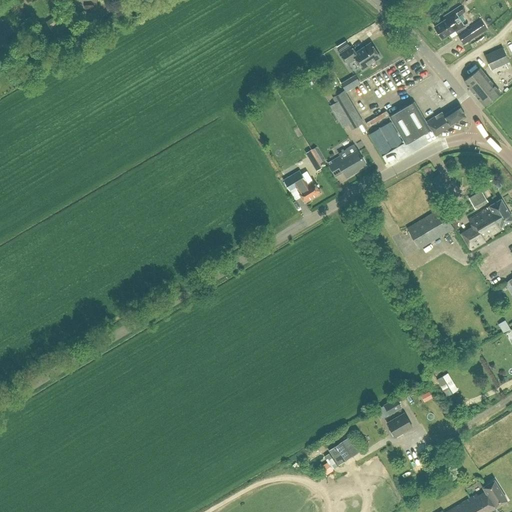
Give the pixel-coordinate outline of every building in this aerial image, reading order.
[(458,16),(465,11),(461,5),(443,16),(445,19),(434,26),(442,38),(455,30),(456,33),(465,27),(458,16)] [(52,31),(64,23),(58,14),(46,21),(52,31)] [(466,43),(486,29),(480,19),(469,26),(470,28),(460,34),(466,43)] [(369,64),(380,57),(370,42),(355,52),(351,46),(339,53),(346,64),(355,59),(362,70),(369,65),(369,64)] [(491,69),(509,61),(502,47),(484,55),(491,69)] [(484,105),(500,92),(480,68),(463,81),(484,105)] [(276,89),(281,98),(288,94),(284,85),(276,89)] [(347,96),(336,103),(351,128),(362,122),(347,96)] [(441,112),(426,122),(414,101),(389,116),(392,121),(392,122),(398,132),(398,131),(405,144),(431,129),(435,135),(451,126),(466,116),(463,112),(459,105),(443,115),(441,112)] [(376,123),(379,128),(369,134),(381,155),(402,142),(396,132),(398,132),(392,122),(390,122),(387,117),(376,123)] [(354,171),(365,164),(354,145),(345,149),(349,155),(341,159),(340,156),(328,163),(335,176),(342,171),(346,178),(355,172),(354,171)] [(318,167),(324,164),(318,154),(313,157),(318,167)] [(295,186),(305,202),(320,193),(313,181),(307,184),(299,170),(283,180),(289,190),(295,186)] [(383,190),(392,184),(389,179),(380,186),(383,190)] [(475,208),(487,202),(484,195),(471,202),(475,208)] [(486,241),(485,240),(503,229),(501,226),(511,219),(511,217),(501,198),(489,206),(468,219),(472,225),(460,232),(471,250),(486,241)] [(468,201),(462,205),(466,213),(473,210),(468,201)] [(419,249),(453,228),(441,207),(406,228),(419,249)] [(498,324),(504,334),(511,329),(505,319),(498,324)] [(447,374),(456,389),(459,387),(450,372),(447,374)] [(453,393),(442,375),(434,380),(445,398),(453,393)] [(385,403),(391,412),(401,407),(395,397),(385,403)] [(404,412),(386,422),(395,438),(413,427),(404,412)] [(328,450),(338,465),(359,452),(349,437),(328,450)] [(332,463),(326,466),(331,473),(336,470),(332,463)] [(487,511),(507,500),(494,480),(482,487),(485,491),(478,495),(476,493),(445,511),(443,511),(442,510),(438,511),(487,511)]
